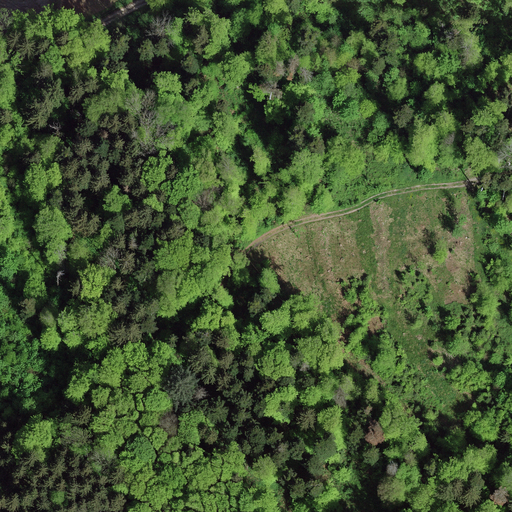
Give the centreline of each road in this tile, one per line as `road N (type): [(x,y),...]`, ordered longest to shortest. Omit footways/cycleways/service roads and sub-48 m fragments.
road 1 (track): [(511,173),(390,191),(283,228),(233,256)]
road 2 (track): [(137,0),(29,46),(0,50)]
